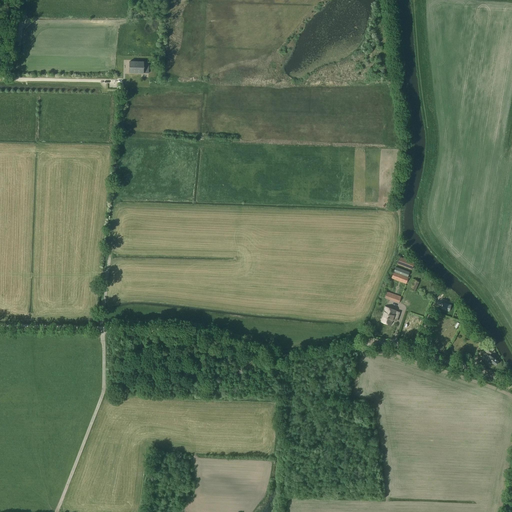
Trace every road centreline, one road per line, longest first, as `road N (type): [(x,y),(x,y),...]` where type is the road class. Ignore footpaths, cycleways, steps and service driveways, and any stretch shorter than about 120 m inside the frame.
road 1 (track): [(373,342),(280,356),(184,330),(0,325)]
road 2 (track): [(104,328),(99,400),(57,511)]
road 3 (unclassified): [(511,385),(373,342)]
road 4 (track): [(0,76),(129,78)]
